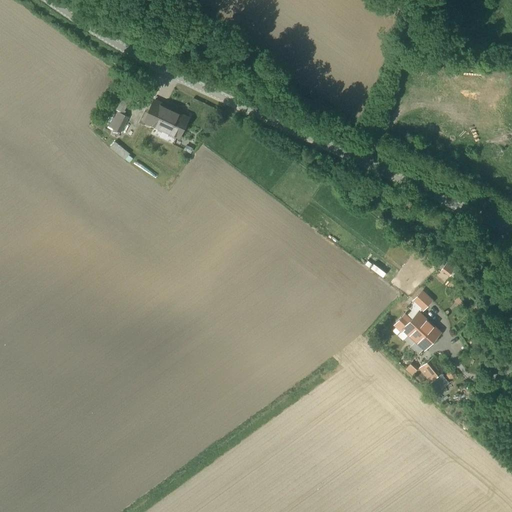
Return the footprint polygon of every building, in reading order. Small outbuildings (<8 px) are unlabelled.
[(162,115),(165,108),(167,106),(154,99),(150,110),(162,115)] [(162,115),(150,110),(145,121),(179,137),(187,119),(165,108),(162,115)] [(117,123),(112,133),(119,136),(126,122),(117,117),(114,122),(117,123)] [(445,264),(441,270),(449,276),(454,270),(445,264)] [(421,292),(413,301),(422,309),(423,310),(431,301),(421,292)] [(406,317),(410,320),(417,312),(418,313),(422,309),(413,301),(408,307),(412,310),(406,317)] [(439,332),(418,313),(417,312),(410,320),(402,329),(403,329),(408,334),(415,341),(419,344),(424,349),(439,332)] [(402,329),(410,320),(406,317),(404,315),(395,325),(401,331),(403,329),(402,329)] [(415,341),(408,334),(403,339),(411,346),(415,341)] [(419,344),(415,341),(411,346),(414,349),(419,344)] [(434,356),(419,368),(430,382),(445,370),(434,356)]
